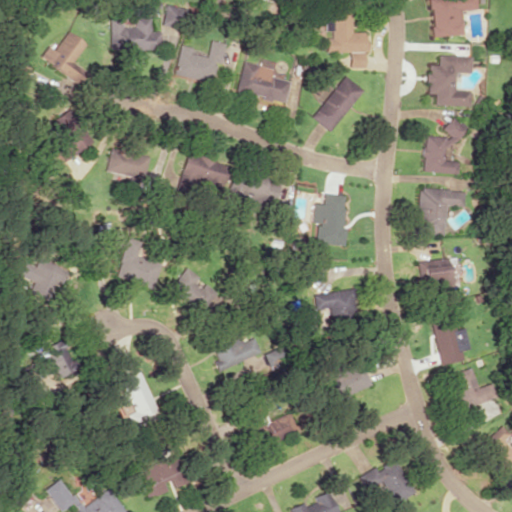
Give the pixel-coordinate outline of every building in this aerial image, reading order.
[(460,34),(458,9),(473,8),(472,0),(426,0),(428,36),(460,34)] [(159,22),(178,26),(182,8),(163,3),(159,22)] [(147,17),(132,17),(132,26),(120,26),(120,17),(107,17),(107,50),(157,50),(157,31),(147,31),(147,17)] [(83,43),(65,30),(50,49),(44,45),(37,55),(70,80),(77,69),(69,63),(83,43)] [(219,42),(207,39),(203,56),(187,53),(189,46),(177,44),(171,74),(211,82),(219,42)] [(468,55),(434,54),(434,64),(423,64),(423,93),(431,93),(430,104),(466,105),(466,90),(451,89),(452,71),(467,72),(468,55)] [(286,80),(267,75),(269,67),(239,60),(232,91),(281,102),(286,80)] [(360,89),(342,74),(307,115),(325,130),(360,89)] [(47,120),(57,136),(50,141),(61,158),(88,141),(66,107),(47,120)] [(450,172),(450,160),(440,159),(441,145),(456,146),(457,122),(443,121),(442,135),(421,134),(419,170),(450,172)] [(140,179),(145,156),(106,148),(101,172),(140,179)] [(219,189),(224,161),(181,154),(176,183),(188,185),(188,184),(219,189)] [(276,183),(234,173),(227,199),(259,207),(261,198),(272,201),(276,183)] [(440,234),(441,205),(459,206),(460,189),(416,187),(414,233),(440,234)] [(312,242),(339,244),(344,195),(320,192),(319,203),(310,202),(308,221),(314,222),(312,242)] [(158,262),(133,256),(137,240),(122,236),(112,277),(151,287),(158,262)] [(16,275),(34,282),(30,293),(41,297),(48,280),(59,285),(63,273),(23,257),(16,275)] [(415,288),(447,287),(446,258),(414,259),(415,288)] [(190,281),(194,276),(181,266),(165,288),(195,311),(210,291),(200,283),(197,286),(190,281)] [(312,292),(312,307),(328,306),(328,314),(346,313),(345,290),(312,292)] [(460,326),(452,328),(449,315),(427,320),(437,363),(459,358),(457,350),(465,348),(460,326)] [(257,352),(250,336),(238,341),(232,325),(212,334),(217,345),(209,349),(218,369),(257,352)] [(50,376),(70,369),(61,339),(41,345),(50,376)] [(343,395),(367,384),(359,366),(344,373),(340,365),(330,370),(332,376),(319,382),(331,406),(345,400),(343,395)] [(472,386),(466,367),(443,374),(454,409),(490,398),(485,382),(472,386)] [(148,409),(145,403),(151,401),(135,370),(117,380),(134,416),(148,409)] [(266,420),(263,415),(257,418),(250,401),(240,405),(257,447),(294,431),(286,412),(266,420)] [(511,457),(511,451),(499,439),(507,432),(499,423),(475,445),(499,470),(511,457)] [(131,469),(142,497),(165,487),(182,481),(171,453),(131,469)] [(411,491),(391,459),(374,470),(372,466),(356,475),(364,489),(374,483),(388,505),(411,491)] [(120,511),(103,487),(76,506),(56,477),(40,488),(56,511),(67,503),(73,511),(120,511)] [(287,511),(332,511),(325,493),(301,502),(300,501),(285,507),(287,511)]
